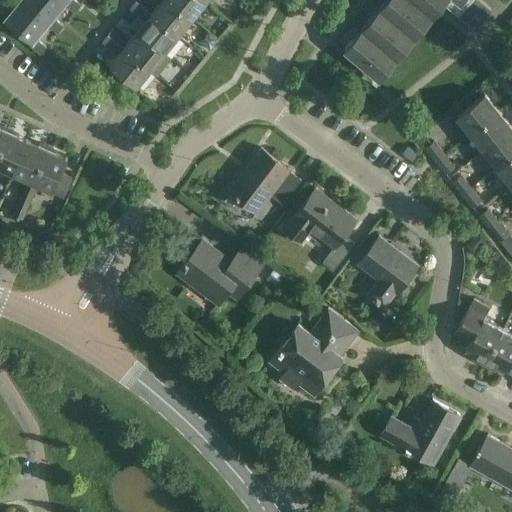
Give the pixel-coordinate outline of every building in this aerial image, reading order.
[(37,38),(48,25),(51,21),(24,0),(21,0),(5,20),(31,42),(30,44),(40,53),(46,46),(37,38)] [(55,17),(66,4),(68,0),(24,0),(51,21),(48,25),(57,32),(63,24),(55,17)] [(68,0),(66,4),(75,11),(81,4),(76,0),(68,0)] [(178,34),(151,12),(136,0),(135,0),(130,7),(145,19),(137,29),(164,51),(178,34)] [(192,17),(171,0),(155,0),(158,2),(151,12),(178,34),(192,17)] [(171,0),(192,17),(206,0),(171,0)] [(411,33),(430,11),(416,0),(385,0),(380,7),(411,33)] [(439,0),(416,0),(430,11),(439,0)] [(493,10),(481,0),(456,0),(461,3),(454,11),(476,30),(493,10)] [(392,55),(411,33),(380,7),(362,28),(392,55)] [(164,51),(137,29),(122,17),(116,24),(131,36),(123,46),(150,68),(157,73),(171,56),(164,51)] [(114,26),(108,34),(116,40),(122,32),(114,26)] [(375,76),(392,55),(362,28),(344,49),(375,76)] [(209,31),(201,41),(211,49),(219,39),(209,31)] [(123,46),(116,40),(108,34),(102,41),(117,53),(109,63),(136,86),(150,68),(123,46)] [(172,81),(168,85),(175,90),(178,86),(172,81)] [(470,132),(499,109),(485,92),(456,115),(470,132)] [(484,149),(511,126),(499,109),(470,132),(484,149)] [(0,148),(9,128),(4,126),(3,129),(0,127),(0,148)] [(497,166),(511,154),(511,126),(484,149),(497,166)] [(0,167),(13,173),(28,140),(13,133),(14,130),(9,128),(0,148),(0,167)] [(30,187),(49,145),(44,143),(43,146),(28,140),(13,173),(28,180),(25,185),(30,187)] [(436,160),(444,153),(434,140),(426,147),(436,160)] [(19,199),(29,204),(38,184),(65,196),(73,177),(61,172),(68,158),(52,151),(54,148),(49,145),(30,187),(25,185),(19,199)] [(282,203),(302,178),(290,169),(291,168),(261,146),(228,190),(230,191),(224,200),(235,209),(242,200),(257,212),(271,194),(282,203)] [(444,153),(436,160),(447,172),(455,166),(444,153)] [(511,182),(511,181),(511,154),(497,166),(511,182)] [(464,193),(471,187),(461,174),(453,180),(464,193)] [(345,234),(357,218),(315,186),(284,227),(301,240),(311,227),(334,245),(323,260),(334,268),(354,242),(345,234)] [(471,187),(464,193),(474,206),(482,200),(471,187)] [(23,219),(29,204),(19,199),(12,214),(23,219)] [(491,227),(499,221),(488,207),(480,214),(491,227)] [(499,221),(491,227),(501,240),(509,234),(499,221)] [(249,227),(242,236),(253,244),(259,235),(249,227)] [(397,292),(418,264),(380,235),(359,263),(380,278),(368,294),(384,306),(395,291),(397,292)] [(231,261),(203,239),(178,272),(218,302),(228,289),(237,297),(262,264),(241,248),(231,261)] [(274,268),(266,278),(276,285),(283,276),(274,268)] [(484,363),(504,327),(484,316),(490,306),(473,297),(456,330),(471,338),(465,349),(472,353),(471,356),(484,363)] [(341,354),(359,329),(329,306),(310,330),(299,322),(270,360),(299,382),(314,393),(343,355),(341,354)] [(511,357),(511,331),(504,327),(484,363),(495,369),(497,366),(504,371),(511,357)] [(433,462),(461,414),(433,398),(416,428),(392,415),(381,434),(433,462)] [(511,445),(488,433),(470,464),(511,487),(511,445)]
